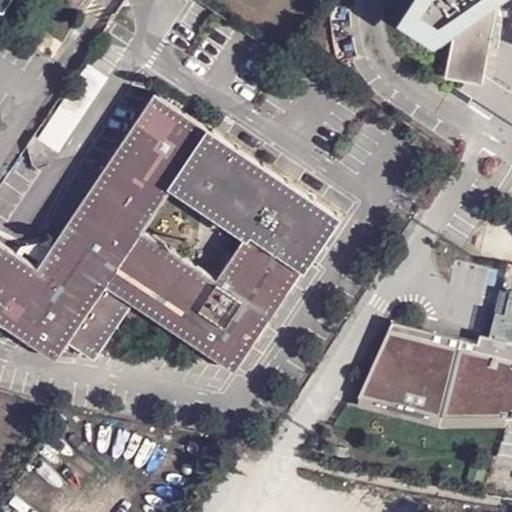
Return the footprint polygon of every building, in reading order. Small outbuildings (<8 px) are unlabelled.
[(444,42),(456,34),(498,5),(504,0),(418,0),(407,18),(444,42)] [(456,34),(447,79),(484,86),(500,7),(498,5),(456,34)] [(0,317),(55,355),(106,279),(234,368),(336,215),(157,93),(54,246),(39,268),(17,254),(0,242),(0,317)] [(50,165),(60,150),(36,134),(29,145),(34,163),(40,168),(46,168),(50,165)] [(47,241),(23,245),(17,254),(39,268),(54,246),(47,241)] [(480,341),(395,319),(361,394),(444,416),(511,415),(511,339),(500,337),(498,346),(480,341)] [(500,337),(482,332),(480,341),(498,346),(500,337)] [(511,415),(444,416),(361,394),(356,404),(443,427),(509,426),(509,419),(511,419),(511,415)]
